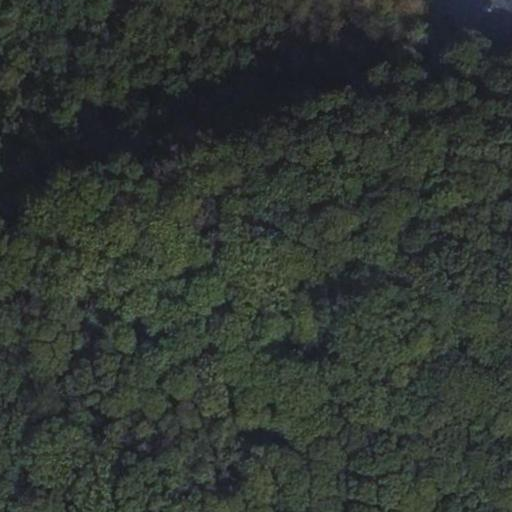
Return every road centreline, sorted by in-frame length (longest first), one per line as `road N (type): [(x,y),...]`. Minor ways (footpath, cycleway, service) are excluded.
road 1 (track): [(511,444),(405,396),(275,313),(219,289),(0,232)]
road 2 (track): [(102,511),(0,432)]
